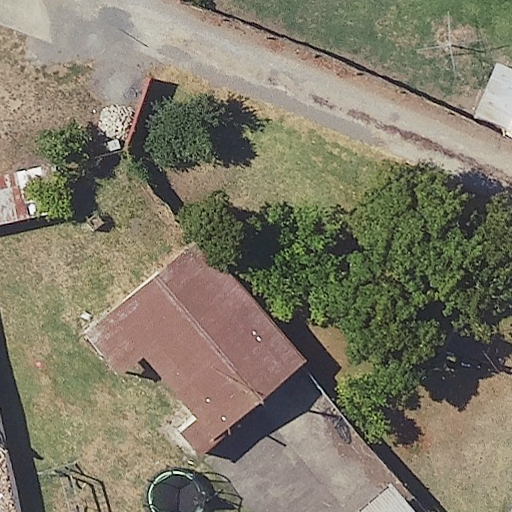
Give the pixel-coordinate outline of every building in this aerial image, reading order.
[(511,64),(488,120),(511,130),(511,64)] [(0,213),(65,203),(56,148),(0,156),(0,213)] [(118,372),(138,353),(214,435),(300,356),(156,201),(70,281),(83,294),(63,312),(118,372)] [(418,511),(384,470),(332,511),(418,511)] [(511,470),(502,493),(511,497),(511,470)]
